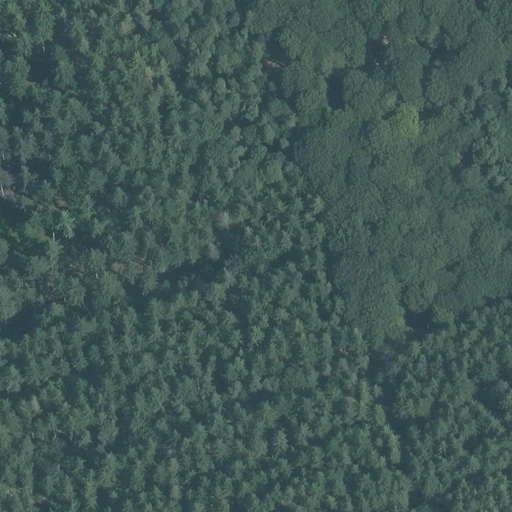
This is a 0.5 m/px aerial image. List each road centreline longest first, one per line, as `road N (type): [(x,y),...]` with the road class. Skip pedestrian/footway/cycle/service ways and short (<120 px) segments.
road 1 (track): [(0,481),(383,369),(511,293)]
road 2 (track): [(511,234),(348,0)]
